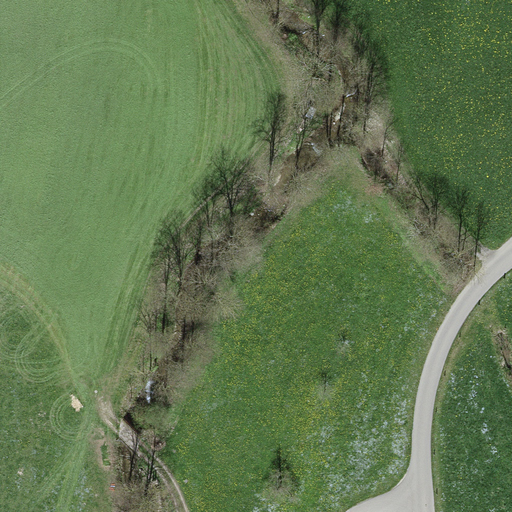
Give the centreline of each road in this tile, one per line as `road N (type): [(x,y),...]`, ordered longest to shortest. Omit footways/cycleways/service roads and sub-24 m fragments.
road 1 (track): [(182,511),(152,457),(107,408),(164,261),(287,124),(290,82),(239,0)]
road 2 (unclassified): [(511,254),(470,297),(444,340),(423,426),(422,511)]
